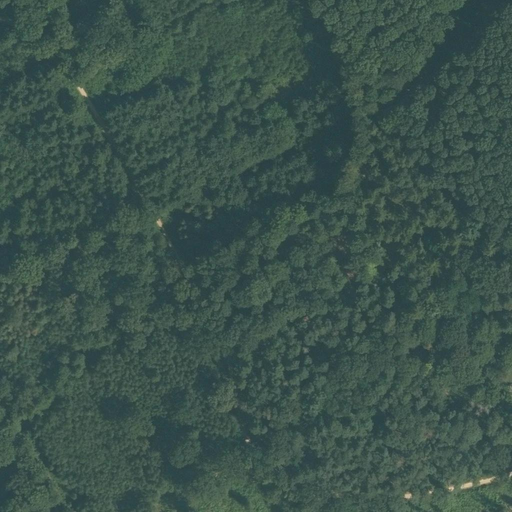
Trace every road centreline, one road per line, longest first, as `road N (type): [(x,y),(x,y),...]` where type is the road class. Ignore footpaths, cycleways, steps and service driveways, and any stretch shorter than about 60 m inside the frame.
road 1 (track): [(253,443),(208,308),(131,175)]
road 2 (track): [(511,471),(403,493),(313,487)]
